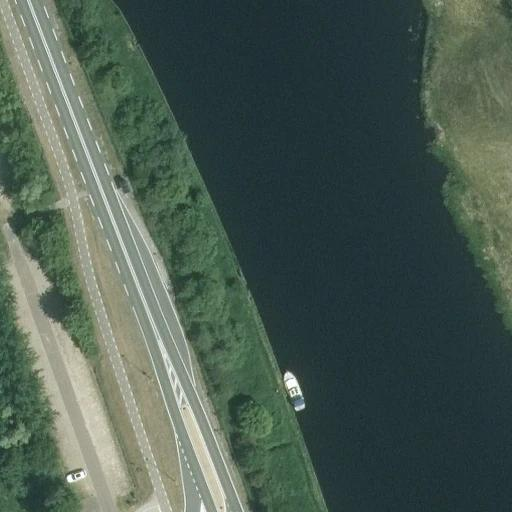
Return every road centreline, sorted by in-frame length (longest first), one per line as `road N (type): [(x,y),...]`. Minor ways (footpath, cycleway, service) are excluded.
road 1 (primary): [(158,339),(27,0)]
road 2 (primary): [(236,511),(170,350),(158,339)]
road 3 (primary): [(158,339),(156,355),(212,511)]
